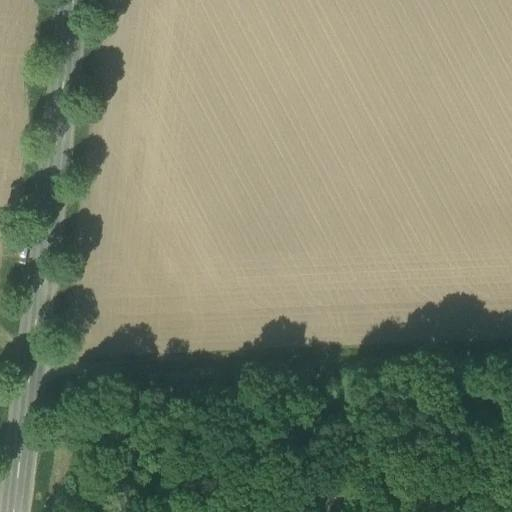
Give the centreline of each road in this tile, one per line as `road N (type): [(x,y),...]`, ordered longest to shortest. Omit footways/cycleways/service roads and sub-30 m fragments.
road 1 (tertiary): [(13,511),(73,0)]
road 2 (track): [(30,364),(511,334)]
